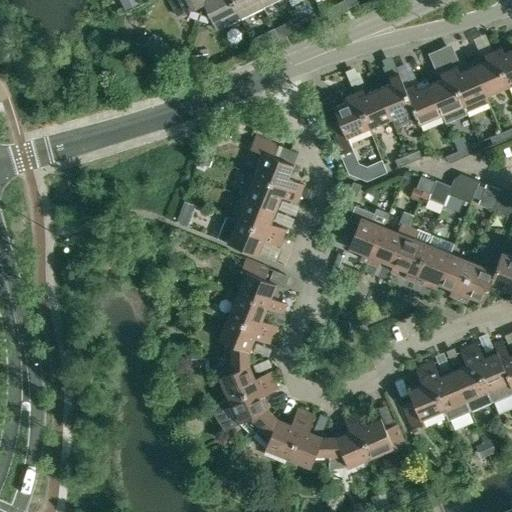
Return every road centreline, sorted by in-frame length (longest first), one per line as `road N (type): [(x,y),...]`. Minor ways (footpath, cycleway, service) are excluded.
road 1 (residential): [(511,317),(488,317),(389,360),(383,376),(328,400),(297,388),(284,358),(313,283),(300,253),(324,190),(275,71)]
road 2 (unclassified): [(159,120),(0,166)]
road 3 (unclassified): [(357,41),(511,7)]
road 4 (tertiary): [(0,259),(26,394)]
road 5 (unclassified): [(159,120),(275,71)]
road 6 (tertiary): [(16,511),(35,434),(26,394)]
